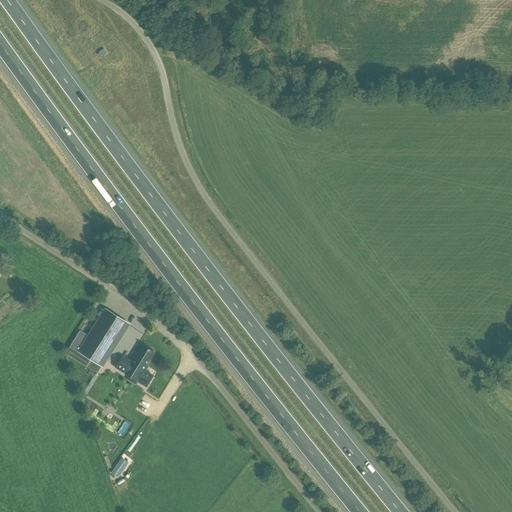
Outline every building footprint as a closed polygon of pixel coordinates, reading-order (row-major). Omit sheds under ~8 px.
[(129,324),(104,308),(84,339),(77,335),(66,353),(78,361),(82,354),(102,367),(129,324)] [(122,356),(115,368),(146,387),(153,375),(143,369),(146,366),(155,352),(143,345),(135,359),(133,363),(122,356)] [(139,420),(152,397),(108,372),(92,400),(109,410),(113,404),(118,407),(114,413),(121,417),(118,422),(132,430),(138,420),(139,420)] [(113,420),(106,421),(108,428),(115,426),(113,420)] [(105,469),(117,466),(110,434),(98,436),(105,469)]
